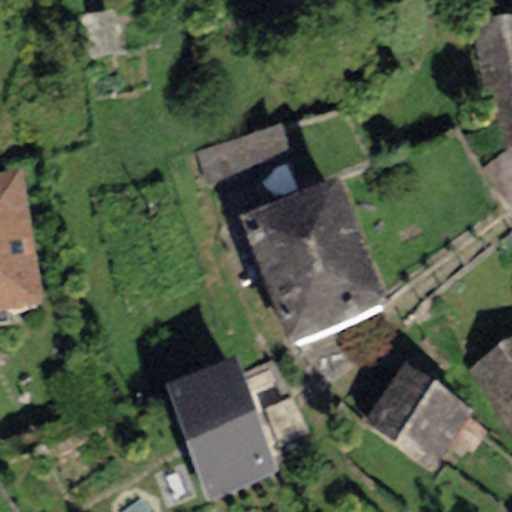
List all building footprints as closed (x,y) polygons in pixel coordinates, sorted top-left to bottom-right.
[(511,24),(477,27),(484,150),(511,148),(511,24)] [(22,186),(0,189),(0,322),(44,315),(22,186)] [(339,197),(243,233),(290,358),(386,322),(339,197)] [(511,346),(470,373),(511,439),(511,346)] [(238,370),(164,397),(204,506),(278,480),(238,370)] [(468,421),(402,374),(361,431),(427,478),(468,421)]
